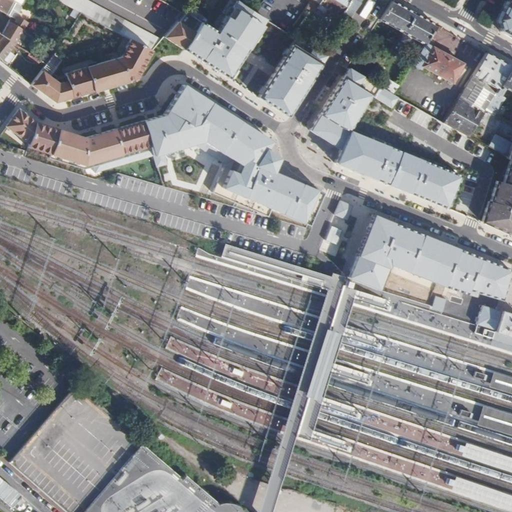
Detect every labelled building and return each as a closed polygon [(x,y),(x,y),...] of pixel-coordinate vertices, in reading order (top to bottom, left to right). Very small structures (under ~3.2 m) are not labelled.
[(14,1),(12,0),(0,0),(0,11),(6,15),(7,13),(14,1)] [(84,0),(58,0),(79,11),(130,39),(151,51),(152,51),(158,40),(84,0)] [(317,0),(319,1),(316,4),(336,17),(339,14),(347,19),(360,0),(317,0)] [(401,31),(413,12),(402,5),(392,0),(390,0),(379,18),(401,31)] [(511,0),(502,0),(494,18),(497,30),(511,38),(511,0)] [(14,1),(7,13),(15,18),(16,16),(21,5),(14,1)] [(177,23),(164,38),(228,78),(265,19),(253,13),(235,1),(215,32),(200,22),(193,33),(177,23)] [(423,42),(425,42),(426,41),(436,24),(422,16),(413,12),(401,31),(396,39),(418,51),(423,42)] [(15,18),(11,23),(21,30),(26,22),(16,16),(15,18)] [(0,29),(0,35),(2,37),(12,44),(21,30),(11,23),(7,20),(0,29)] [(0,58),(1,60),(12,44),(2,37),(0,38),(0,58)] [(296,37),(257,97),(287,116),(326,55),(322,52),(296,37)] [(40,71),(31,84),(54,102),(136,78),(151,51),(130,39),(121,57),(61,76),(63,81),(56,83),(40,71)] [(462,63),(425,42),(412,63),(422,69),(424,66),(453,82),(457,74),(461,77),(462,75),(463,75),(464,75),(468,68),(461,65),(462,63)] [(48,47),(39,61),(44,65),(54,51),(48,47)] [(472,74),(496,88),(509,65),(484,51),(472,74)] [(511,66),(509,65),(496,88),(495,91),(501,95),(505,88),(511,91),(511,66)] [(340,149),(334,163),(445,208),(458,176),(348,132),(378,84),(370,80),(348,67),(309,130),(340,149)] [(400,84),(376,70),(370,80),(378,84),(394,93),(400,84)] [(472,74),(458,99),(482,113),(495,91),(496,88),(472,74)] [(18,110),(6,126),(29,144),(28,148),(50,155),(49,159),(84,170),(93,167),(95,173),(153,156),(157,168),(168,164),(164,153),(194,144),(224,164),(211,193),(267,217),(270,209),(307,225),(321,193),(270,171),(276,158),(264,151),(270,141),(182,85),(163,115),(84,138),(36,123),(18,110)] [(470,136),(482,113),(458,99),(445,122),(470,136)] [(502,155),(510,159),(511,160),(511,138),(511,143),(494,133),(487,146),(502,155)] [(511,160),(510,159),(501,186),(495,184),(487,212),(484,212),(479,225),(511,235),(511,160)] [(352,206),(340,201),(334,214),(346,220),(352,206)] [(510,270),(372,215),(347,277),(375,288),(378,289),(388,264),(477,297),(478,293),(501,299),(510,270)] [(342,230),(333,226),(326,242),(335,246),(342,230)] [(435,295),(431,306),(441,310),(445,298),(435,295)] [(451,318),(456,304),(445,300),(440,314),(451,318)] [(511,317),(480,307),(474,325),(474,328),(473,330),(472,333),(477,334),(485,336),(487,337),(489,338),(491,338),(511,345),(511,317)] [(315,401),(336,335),(322,330),(301,396),(315,401)] [(511,345),(491,338),(488,349),(511,356),(511,345)] [(511,377),(492,371),(487,388),(511,395),(511,377)] [(73,386),(6,463),(62,511),(240,511),(236,508),(230,506),(225,505),(219,505),(215,506),(186,480),(185,478),(182,476),(180,475),(177,476),(176,477),(163,466),(139,446),(73,386)] [(511,436),(511,413),(476,402),(470,423),(511,436)] [(511,474),(511,455),(463,440),(458,457),(511,474)] [(511,511),(511,495),(450,475),(445,490),(511,511)]
